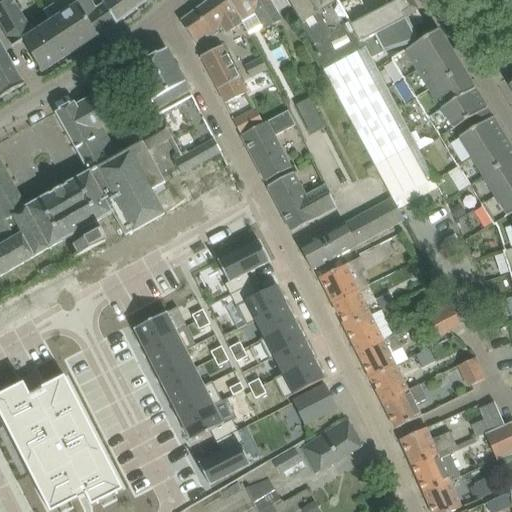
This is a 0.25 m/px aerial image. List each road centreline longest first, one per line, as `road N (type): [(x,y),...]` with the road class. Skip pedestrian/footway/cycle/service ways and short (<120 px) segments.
road 1 (residential): [(261,202),(414,511)]
road 2 (residential): [(79,316),(173,496),(167,511)]
road 3 (residential): [(261,202),(101,290),(79,316)]
road 4 (residential): [(165,14),(261,202)]
road 5 (residential): [(0,123),(165,14)]
road 6 (residential): [(511,123),(432,0)]
